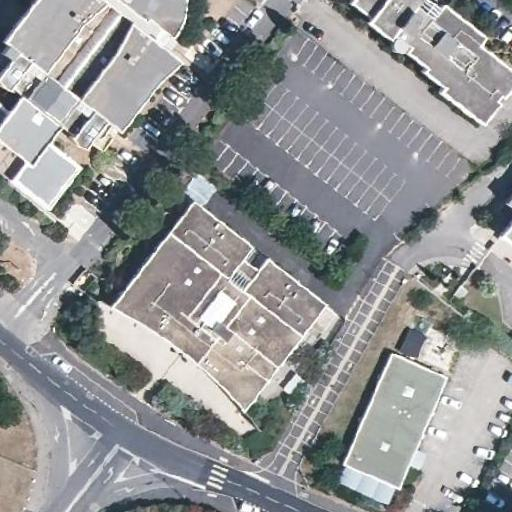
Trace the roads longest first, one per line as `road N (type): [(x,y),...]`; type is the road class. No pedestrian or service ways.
road 1 (residential): [(128,432),(303,511)]
road 2 (residential): [(0,338),(128,432)]
